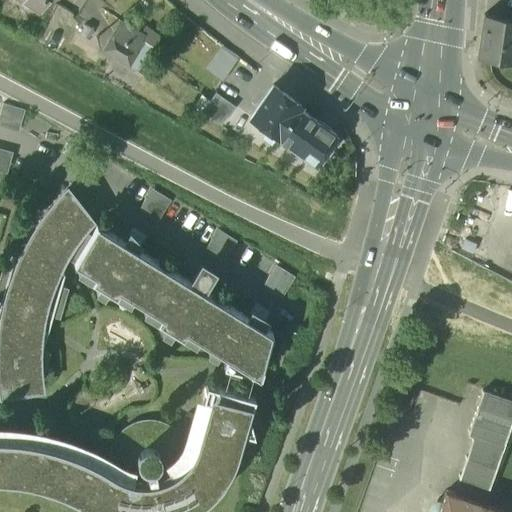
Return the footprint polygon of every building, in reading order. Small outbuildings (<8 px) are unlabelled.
[(22,0),(40,10),(45,0),(22,0)] [(511,11),(501,10),(500,16),(484,14),(478,57),(511,61),(511,11)] [(143,37),(120,23),(105,49),(128,62),(143,37)] [(141,41),(153,48),(161,36),(148,29),(141,41)] [(223,44),(207,67),(224,79),(241,56),(223,44)] [(290,97),(273,84),(250,118),(314,163),(335,133),(298,107),(301,104),(290,96),(290,97)] [(234,105),(221,96),(214,105),(227,115),(234,105)] [(221,125),(227,115),(211,105),(204,116),(221,125)] [(0,169),(9,172),(15,150),(0,145),(0,169)] [(40,232),(36,229),(31,237),(22,253),(27,254),(24,262),(12,258),(0,299),(0,311),(4,313),(1,325),(0,324),(0,392),(13,390),(14,386),(30,391),(45,338),(41,337),(45,325),(48,326),(64,273),(49,269),(51,261),(58,264),(66,249),(73,239),(81,228),(88,219),(66,190),(56,200),(48,211),(52,214),(40,232)] [(208,276),(198,270),(191,282),(135,248),(143,235),(133,229),(125,242),(96,224),(73,261),(95,274),(91,280),(116,296),(119,290),(160,315),(157,321),(181,336),(185,330),(226,355),(223,365),(253,373),(255,364),(263,366),(272,333),(258,324),(266,311),(256,305),(248,318),(201,289),(208,276)] [(220,227),(205,252),(223,263),(238,238),(220,227)] [(284,296),(297,274),(277,263),(265,284),(284,296)] [(139,486),(114,479),(95,468),(81,462),(70,457),(59,453),(42,448),(17,444),(0,442),(0,477),(0,476),(20,478),(19,483),(41,488),(43,483),(61,489),(60,494),(81,504),(83,500),(92,505),(104,511),(103,511),(192,511),(193,511),(201,507),(207,502),(212,497),(209,493),(218,482),(225,471),(230,473),(235,464),(238,455),(242,441),(237,440),(239,430),(254,435),(249,416),(254,397),(206,383),(202,398),(213,401),(201,445),(187,468),(165,482),(139,486)] [(511,421),(511,401),(482,391),(467,432),(475,434),(503,444),(504,444),(511,421)] [(154,424),(148,424),(142,424),(138,426),(132,428),(136,437),(132,439),(129,443),(128,446),(126,449),(124,454),(130,455),(130,462),(137,461),(137,460),(136,456),(137,456),(138,451),(142,448),(146,446),(151,446),(155,448),(156,448),(159,452),(161,456),(161,457),(167,455),(165,449),(170,446),(166,442),(163,438),(158,436),(153,434),(154,424)] [(503,444),(475,434),(473,438),(501,448),(503,444)] [(473,438),(472,438),(458,477),(460,477),(488,487),(489,487),(502,448),(473,438)] [(137,461),(138,465),(141,468),(144,469),(146,470),(147,476),(156,474),(155,468),(158,465),(160,461),(161,457),(161,456),(159,452),(156,448),(155,448),(151,446),(146,446),(142,448),(138,451),(137,456),(136,456),(137,460),(137,461)] [(488,487),(460,477),(457,485),(485,495),(488,487)] [(485,495),(457,485),(455,492),(482,502),(485,495)] [(455,492),(447,490),(445,491),(441,504),(443,508),(440,507),(438,511),(503,511),(503,510),(502,509),(482,502),(455,492)]
